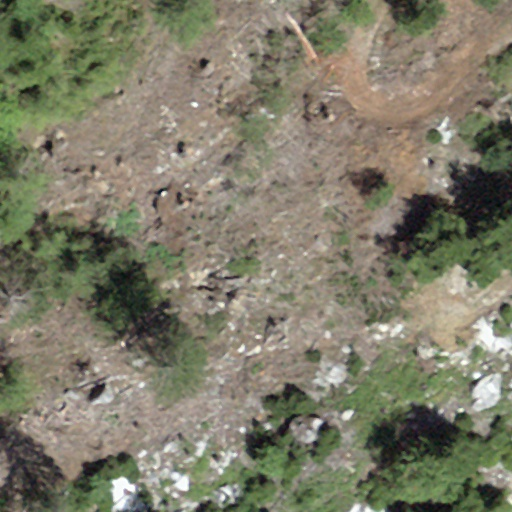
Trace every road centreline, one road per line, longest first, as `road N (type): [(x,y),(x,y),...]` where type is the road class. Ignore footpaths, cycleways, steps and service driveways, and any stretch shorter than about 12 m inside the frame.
road 1 (track): [(392,0),(367,21),(354,100),(390,126),(511,43)]
road 2 (track): [(511,172),(481,206),(426,304),(451,318),(511,273)]
